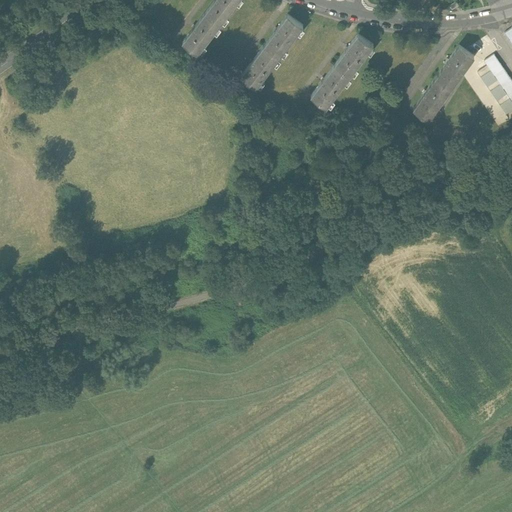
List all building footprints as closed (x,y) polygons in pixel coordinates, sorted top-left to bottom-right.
[(214,0),(206,11),(222,23),(239,0),(214,0)] [(198,54),(222,23),(206,11),(182,41),(198,54)] [(287,15),(264,47),(280,59),(303,27),(287,15)] [(357,36),(334,67),(350,78),(373,48),(357,36)] [(476,56),(459,45),(437,77),(453,89),(476,56)] [(280,59),(264,47),(240,79),(256,91),(280,59)] [(511,85),(493,57),(482,64),(511,107),(511,85)] [(334,67),(310,99),(326,111),(350,78),(334,67)] [(453,89),(437,77),(413,111),(430,122),(453,89)]
